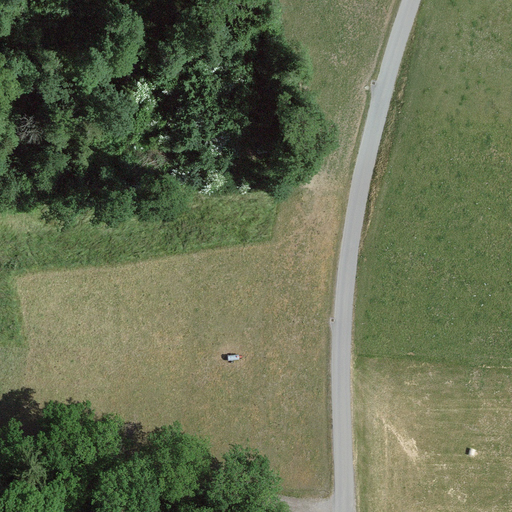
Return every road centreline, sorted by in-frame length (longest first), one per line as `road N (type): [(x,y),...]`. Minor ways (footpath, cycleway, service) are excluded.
road 1 (unclassified): [(344,511),(345,278),(367,150),(411,0)]
road 2 (track): [(314,511),(0,450)]
